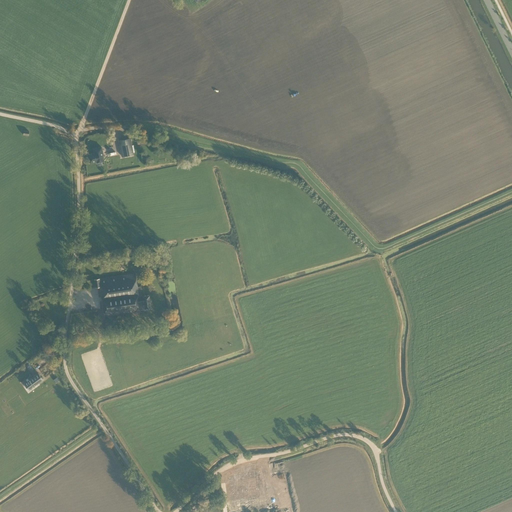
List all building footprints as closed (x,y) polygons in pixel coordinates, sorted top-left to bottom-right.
[(133,154),(130,138),(118,140),(122,156),(133,154)] [(103,154),(101,147),(93,149),(94,154),(88,155),(89,163),(96,162),(96,163),(104,161),(102,154),(103,154)] [(137,287),(135,272),(131,273),(131,274),(94,279),(95,287),(100,287),(104,316),(131,312),(131,311),(138,310),(140,309),(140,311),(141,312),(144,312),(145,310),(145,309),(151,308),(149,295),(143,296),(143,298),(139,299),(138,293),(142,292),(141,286),(137,287)] [(44,356),(30,367),(33,371),(47,360),(44,356)] [(24,384),(29,390),(43,379),(38,373),(24,384)] [(264,471),(229,478),(232,494),(247,491),(250,507),(270,503),(264,471)] [(243,502),(229,505),(230,511),(240,511),(245,511),(243,502)]
